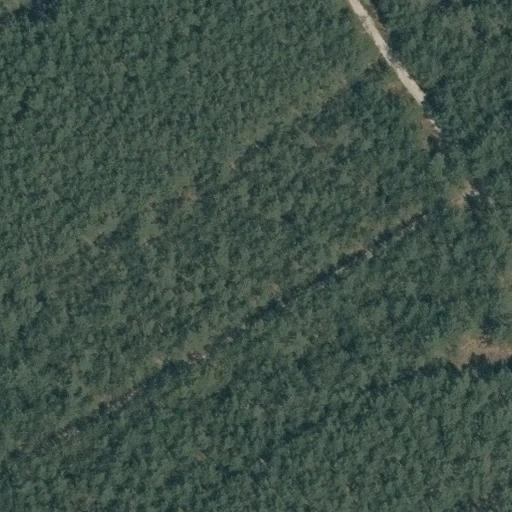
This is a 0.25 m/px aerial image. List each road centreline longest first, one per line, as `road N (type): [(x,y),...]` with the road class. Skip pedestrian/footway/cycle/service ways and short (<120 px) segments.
road 1 (track): [(0,478),(511,179)]
road 2 (track): [(511,266),(423,99),(354,0)]
